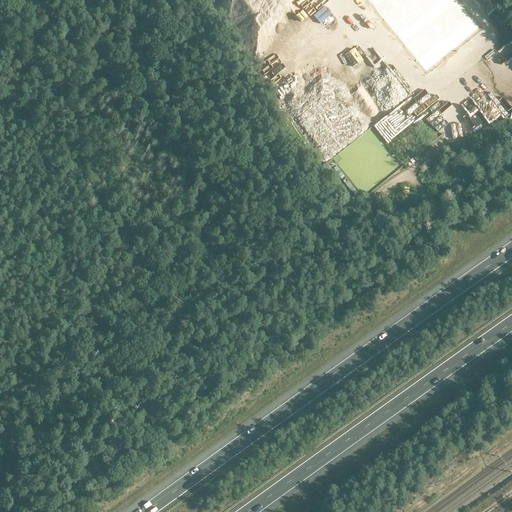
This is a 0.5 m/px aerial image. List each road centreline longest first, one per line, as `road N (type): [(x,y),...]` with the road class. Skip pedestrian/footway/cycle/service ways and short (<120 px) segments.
road 1 (motorway): [(511,249),(146,511)]
road 2 (motorway): [(250,511),(511,324)]
